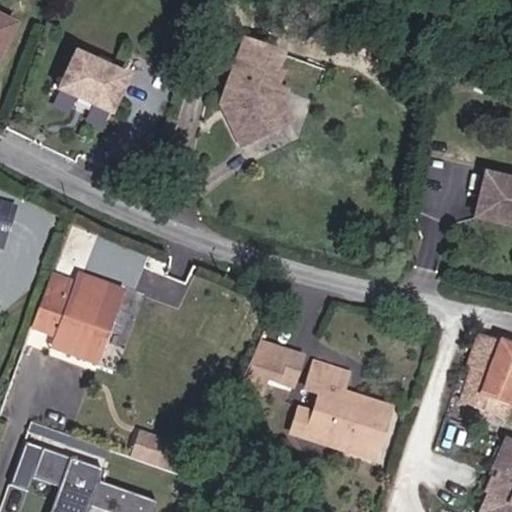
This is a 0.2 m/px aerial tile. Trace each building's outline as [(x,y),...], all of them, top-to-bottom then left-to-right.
[(0,52),(14,26),(0,18),(0,52)] [(228,83),(237,102),(229,123),(241,146),(257,137),(252,127),(266,120),(271,111),(279,107),(281,103),(285,92),(275,88),(280,74),(275,72),(281,56),(243,42),(228,83)] [(126,78),(74,54),(58,90),(109,114),(126,78)] [(318,85),(323,72),(290,59),(285,73),(318,85)] [(237,102),(228,83),(220,105),(229,123),(237,102)] [(266,120),(252,127),(257,137),(290,122),(281,103),(279,107),(271,111),(266,120)] [(511,181),(485,175),(475,218),(511,226),(511,181)] [(83,241),(87,230),(71,224),(67,235),(83,241)] [(101,354),(115,316),(120,318),(122,312),(115,309),(113,315),(69,299),(74,285),(50,276),(31,327),(56,337),(101,354)] [(504,420),(511,400),(511,347),(477,334),(466,368),(471,369),(460,401),(504,420)] [(272,385),(285,357),(257,344),(244,373),(267,383),(272,385)] [(286,392),(299,363),(285,357),(272,385),(286,392)] [(348,373),(314,362),(312,368),(346,379),(348,373)] [(341,393),(346,379),(312,368),(305,390),(319,394),(314,413),(298,408),(294,419),(310,424),(306,435),(340,446),(338,450),(373,460),(390,409),(341,393)] [(259,400),(267,383),(244,373),(236,391),(259,400)] [(306,435),(310,424),(294,419),(291,430),(306,435)] [(135,460),(183,472),(190,443),(142,432),(135,460)] [(511,511),(511,440),(505,437),(490,469),(497,473),(494,479),(491,478),(484,492),(487,493),(478,511),(511,511)] [(100,472),(40,451),(30,479),(57,489),(48,511),(85,511),(87,509),(95,511),(152,511),(155,505),(96,485),(100,472)]
